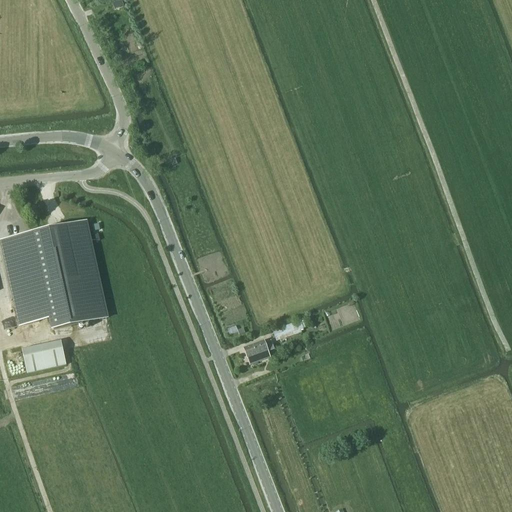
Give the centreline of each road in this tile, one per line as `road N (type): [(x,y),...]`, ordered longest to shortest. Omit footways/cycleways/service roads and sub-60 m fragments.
road 1 (tertiary): [(277,511),(158,205),(144,178),(113,151)]
road 2 (track): [(505,349),(371,0)]
road 3 (unclassified): [(113,151),(124,112),(71,0)]
road 4 (track): [(49,511),(0,358)]
road 5 (unclassified): [(0,183),(98,172),(113,151)]
